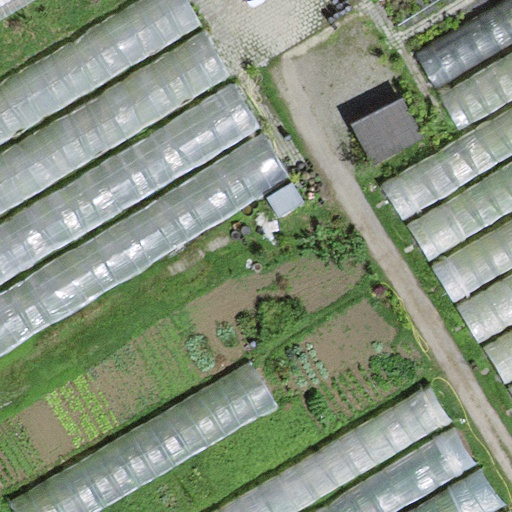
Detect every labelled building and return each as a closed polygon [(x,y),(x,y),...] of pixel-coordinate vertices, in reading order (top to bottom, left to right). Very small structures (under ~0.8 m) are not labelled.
[(0,361),(289,190),(175,0),(146,0),(0,87),(0,361)] [(511,0),(377,0),(455,136),(381,185),(511,393),(511,0)] [(409,98),(361,119),(379,160),(427,138),(409,98)] [(0,511),(93,511),(284,390),(253,341),(0,502),(0,511)] [(509,511),(437,383),(215,511),(509,511)]
